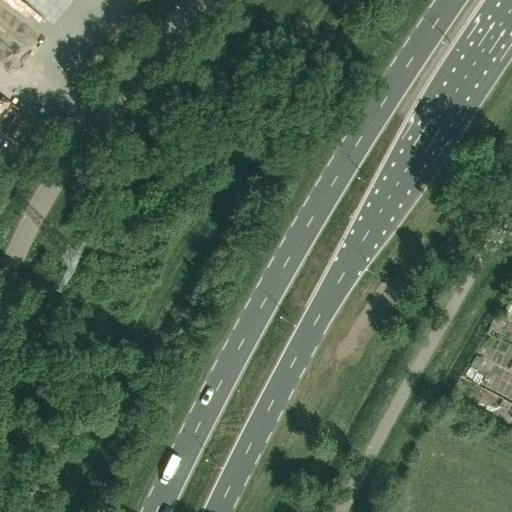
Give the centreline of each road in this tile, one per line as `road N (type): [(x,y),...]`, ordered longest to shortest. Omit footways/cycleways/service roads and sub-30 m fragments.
road 1 (primary): [(454,0),(269,293),(156,511)]
road 2 (primary): [(219,511),(339,281),(511,11)]
road 3 (unclassified): [(196,0),(57,177),(23,230),(0,288)]
road 4 (residential): [(341,511),(478,262),(511,231)]
